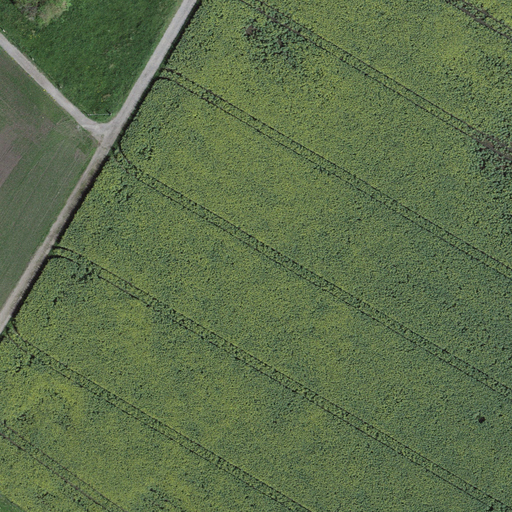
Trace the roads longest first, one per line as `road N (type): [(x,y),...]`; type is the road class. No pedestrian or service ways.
road 1 (track): [(113,146),(0,335)]
road 2 (track): [(194,0),(113,146)]
